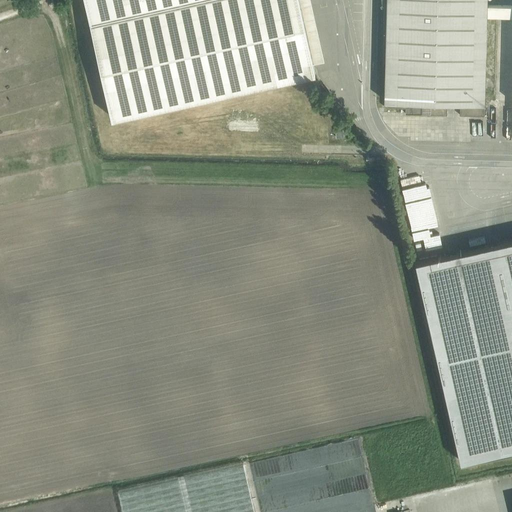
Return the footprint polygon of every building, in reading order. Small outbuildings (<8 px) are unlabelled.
[(315,72),(298,0),(85,0),(112,118),(315,72)] [(511,5),(487,5),(486,0),(386,0),(384,100),(385,100),(385,107),(405,107),(405,113),(447,114),(447,102),(460,102),(460,115),(484,115),(484,103),(486,16),(511,16),(511,5)] [(257,130),(257,122),(232,122),(232,129),(257,130)] [(406,199),(432,195),(429,173),(402,177),(406,199)] [(511,449),(511,238),(415,261),(460,461),(511,449)] [(118,491),(122,511),(254,511),(243,463),(118,491)]
